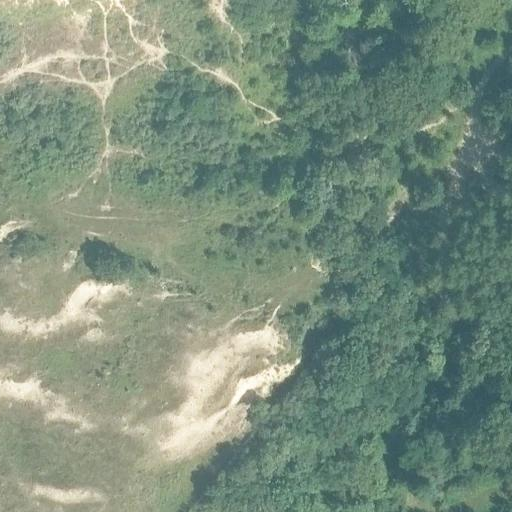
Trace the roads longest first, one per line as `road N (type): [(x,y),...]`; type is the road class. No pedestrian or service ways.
road 1 (track): [(0,81),(67,54),(133,66),(163,51),(225,78),(245,99),(294,125),(374,137),(473,103)]
road 2 (track): [(484,386),(443,292),(447,202),(463,155)]
road 3 (track): [(463,155),(475,90),(511,48)]
